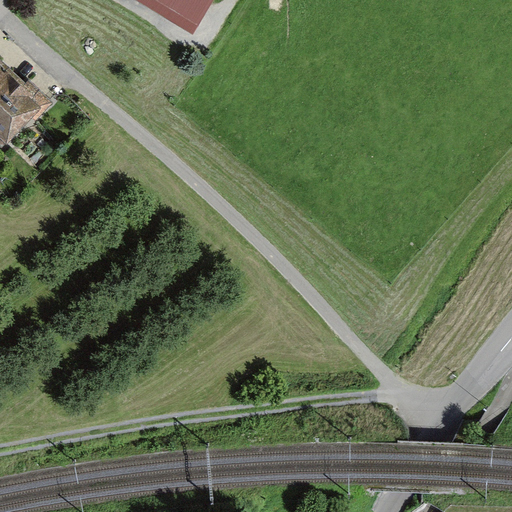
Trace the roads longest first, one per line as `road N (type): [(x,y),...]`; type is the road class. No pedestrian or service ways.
road 1 (track): [(444,413),(406,397),(227,203),(0,0)]
road 2 (track): [(406,397),(124,427),(0,453)]
road 3 (tertiary): [(393,511),(444,413),(511,339)]
road 4 (track): [(221,6),(191,41),(118,0)]
